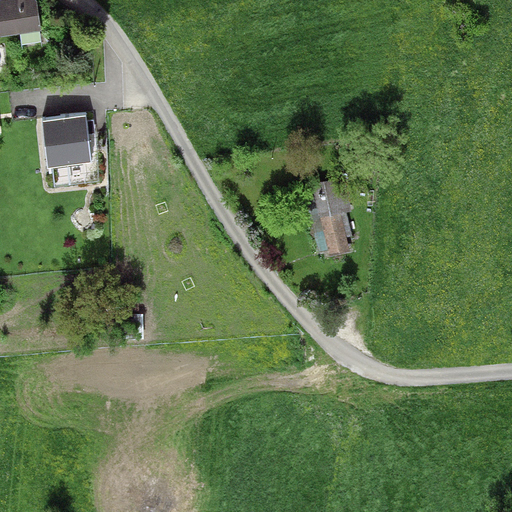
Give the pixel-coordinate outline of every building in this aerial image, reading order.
[(0,0),(0,29),(34,24),(30,0),(0,0)] [(80,115),(42,119),(47,160),(85,156),(80,115)] [(343,176),(311,183),(318,215),(340,211),(350,209),(343,176)] [(340,211),(318,215),(327,254),(349,249),(340,211)] [(328,365),(318,387),(365,409),(375,387),(328,365)]
